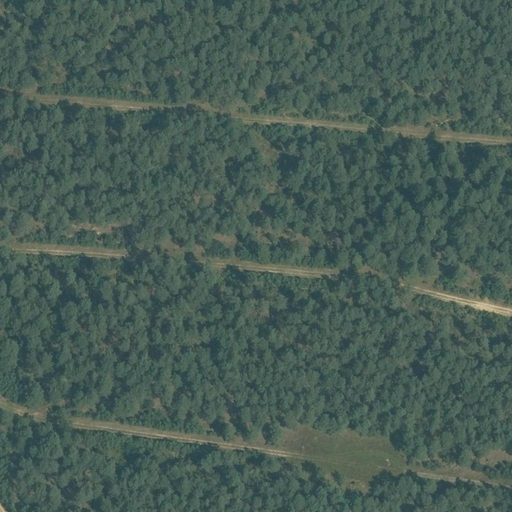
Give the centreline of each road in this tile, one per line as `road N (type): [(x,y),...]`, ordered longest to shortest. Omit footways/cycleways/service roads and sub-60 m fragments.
road 1 (track): [(0,402),(53,422),(511,489)]
road 2 (track): [(0,248),(366,280),(511,312)]
road 3 (track): [(0,99),(511,144)]
